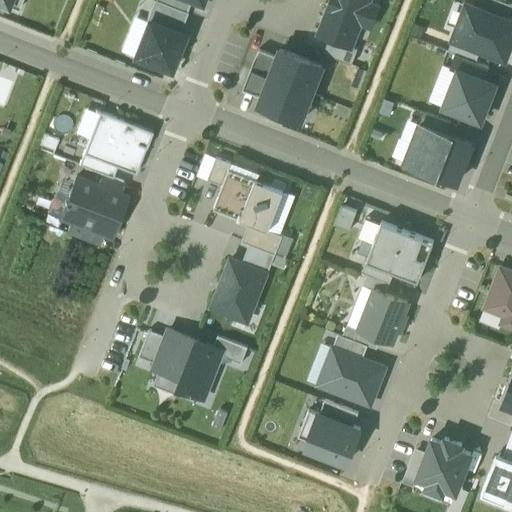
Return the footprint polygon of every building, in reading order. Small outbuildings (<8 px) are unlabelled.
[(186,11),(156,0),(153,0),(146,18),(179,32),(186,11)] [(156,0),(186,11),(191,1),(188,0),(156,0)] [(331,0),(318,35),(326,38),(351,47),(359,27),(363,29),(372,4),(369,2),(369,0),(331,0)] [(483,0),(481,7),(511,18),(511,14),(511,5),(497,0),(483,0)] [(481,7),(467,2),(453,38),(481,49),(506,58),(511,41),(511,18),(481,7)] [(146,18),(145,24),(132,55),(169,69),(183,33),(179,32),(146,18)] [(351,47),(326,38),(321,51),(351,62),(356,49),(351,47)] [(456,54),(476,62),(481,49),(453,38),(449,51),(456,54)] [(277,57),(270,76),(313,93),(324,64),(281,48),(277,57)] [(256,49),(249,68),(270,76),(277,57),(256,49)] [(460,69),(483,78),(488,66),(476,62),(456,54),(452,66),(460,69)] [(270,76),(249,68),(241,88),(262,96),(270,76)] [(483,78),(460,69),(445,107),(482,121),(496,83),(483,78)] [(303,120),(313,93),(270,76),(262,96),(260,103),(303,120)] [(149,130),(99,110),(83,152),(116,165),(133,171),(149,130)] [(424,113),(420,124),(447,135),(452,123),(424,113)] [(406,162),(458,181),(472,144),(447,135),(420,124),(406,162)] [(83,152),(81,151),(76,164),(103,173),(113,177),(116,165),(83,152)] [(230,164),(216,158),(209,179),(222,184),(228,169),(230,164)] [(254,180),(228,169),(222,184),(213,207),(240,217),(254,180)] [(103,173),(99,184),(119,192),(123,181),(113,177),(103,173)] [(60,216),(72,220),(104,233),(112,236),(127,195),(119,192),(99,184),(76,175),(60,216)] [(254,180),(240,217),(250,222),(268,229),(285,191),(254,180)] [(343,205),(336,223),(350,229),(357,211),(343,205)] [(99,245),(104,233),(72,220),(67,232),(99,245)] [(394,270),(420,280),(434,241),(381,221),(366,260),(394,270)] [(268,229),(250,222),(242,240),(250,244),(275,254),(284,234),(268,229)] [(275,254),(250,244),(243,262),(266,271),(269,272),(275,254)] [(211,305),(247,319),(266,271),(243,262),(231,257),(211,305)] [(389,282),(394,270),(366,260),(362,272),(366,273),(389,282)] [(511,268),(500,264),(483,308),(502,316),(499,325),(511,329),(511,268)] [(370,289),(385,295),(390,282),(389,282),(366,273),(362,286),(370,289)] [(381,337),(391,341),(393,341),(407,302),(385,295),(370,289),(356,328),(381,337)] [(348,324),(343,336),(368,345),(376,348),(381,337),(356,328),(348,324)] [(165,335),(149,329),(139,355),(155,361),(165,335)] [(155,361),(153,368),(181,378),(177,387),(207,398),(222,359),(225,351),(214,347),(167,329),(165,335),(155,361)] [(337,333),(332,346),(363,358),(368,345),(343,336),(337,333)] [(240,366),(247,348),(218,337),(214,347),(225,351),(222,359),(240,366)] [(318,384),(370,404),(385,366),(363,358),(332,346),(318,384)] [(326,399),(321,413),(353,425),(358,411),(326,399)] [(356,441),(361,429),(353,425),(321,413),(309,408),(301,428),(312,432),(307,447),(344,461),(350,447),(353,448),(356,441)] [(511,428),(511,429),(501,455),(511,460),(511,428)] [(445,488),(456,492),(471,453),(460,449),(462,444),(445,437),(443,442),(432,438),(427,451),(417,477),(428,481),(426,486),(443,493),(445,488)] [(402,482),(414,486),(417,477),(427,451),(415,447),(402,482)] [(496,453),(481,493),(506,503),(508,498),(511,499),(511,460),(501,455),(496,453)]
